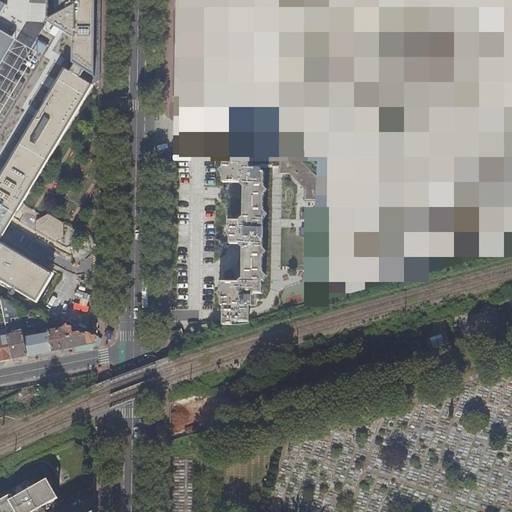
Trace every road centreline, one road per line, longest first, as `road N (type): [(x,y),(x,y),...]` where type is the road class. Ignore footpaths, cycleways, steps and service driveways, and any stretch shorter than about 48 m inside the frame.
road 1 (primary): [(135,264),(138,0)]
road 2 (primary): [(131,511),(134,351)]
road 3 (unclassified): [(135,264),(64,259),(0,224)]
road 4 (residential): [(0,376),(134,351)]
